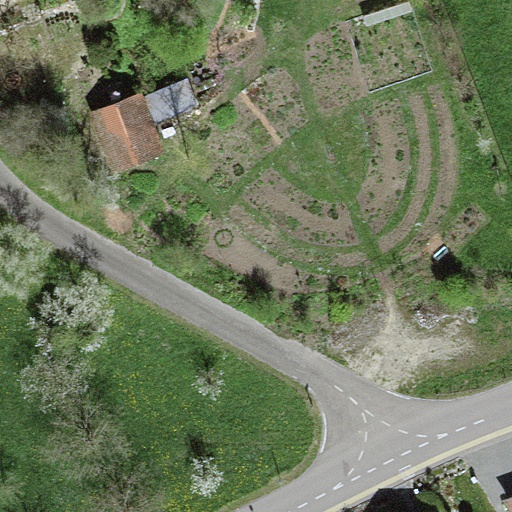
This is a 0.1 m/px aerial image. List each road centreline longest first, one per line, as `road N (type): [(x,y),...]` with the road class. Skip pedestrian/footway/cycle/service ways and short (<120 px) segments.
road 1 (residential): [(403,453),(332,384),(137,274),(0,176)]
road 2 (tertiary): [(287,511),(403,453)]
